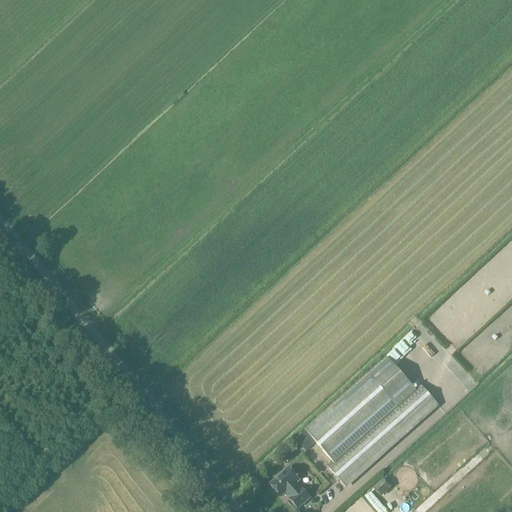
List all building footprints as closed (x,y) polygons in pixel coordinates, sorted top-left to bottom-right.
[(406,342),(392,352),(399,362),(413,352),(406,342)] [(439,408),(437,406),(420,388),(415,392),(386,360),(305,432),(334,465),(329,470),(345,488),(347,490),(439,408)] [(298,510),(310,500),(301,490),(299,492),(294,486),(300,482),(289,470),(270,486),(281,498),(287,493),(292,499),(289,500),(298,510)] [(388,483),(382,488),(395,502),(401,496),(388,483)] [(374,485),(369,490),(384,505),(389,500),(374,485)]
